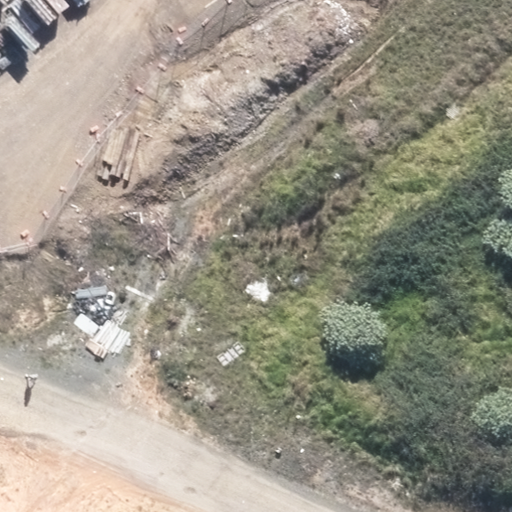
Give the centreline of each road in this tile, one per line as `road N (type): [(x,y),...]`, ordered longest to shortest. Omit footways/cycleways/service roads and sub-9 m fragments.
road 1 (residential): [(482,0),(85,418),(44,511)]
road 2 (track): [(0,387),(294,511)]
